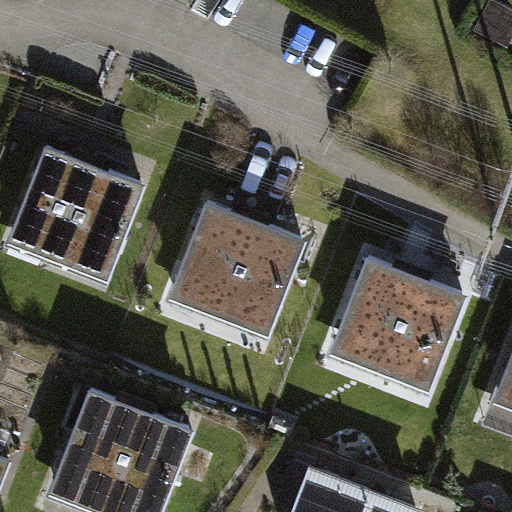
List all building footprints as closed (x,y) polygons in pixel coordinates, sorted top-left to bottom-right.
[(47,159),(10,249),(112,291),(149,201),(47,159)] [(209,216),(172,306),(274,348),(311,257),(209,216)] [(371,269),(334,360),(436,402),(473,311),(371,269)] [(511,378),(496,417),(511,423),(511,378)] [(166,511),(193,446),(87,403),(47,503),(69,511),(166,511)] [(511,489),(511,432),(479,419),(459,468),(511,489)] [(0,496),(12,463),(0,458),(0,496)] [(309,511),(391,511),(320,486),(309,511)]
